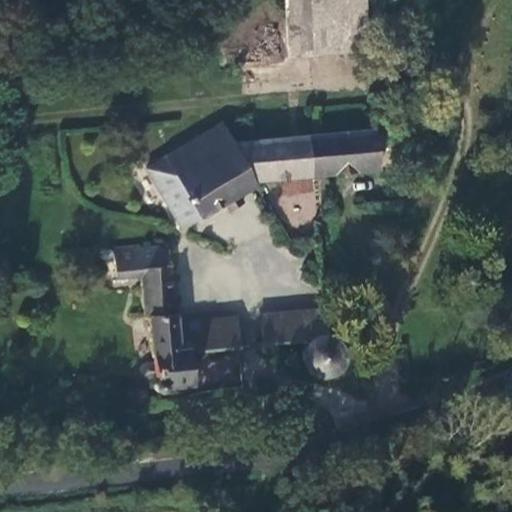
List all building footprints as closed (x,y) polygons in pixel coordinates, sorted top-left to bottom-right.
[(342,0),(266,0),(268,32),(344,27),(342,0)] [(301,110),(244,114),(212,118),(201,101),(144,136),(157,159),(140,169),(147,184),(159,204),(235,162),(235,156),(355,146),(353,107),(301,110)] [(281,183),(282,194),(310,191),(309,180),(281,183)] [(151,293),(143,224),(138,224),(113,229),(112,229),(115,255),(119,295),(124,295),(128,339),(122,343),(121,349),(123,355),(129,358),(132,364),(137,366),(167,363),(165,332),(153,333),(151,293)] [(112,229),(113,229),(113,226),(87,229),(90,258),(115,255),(112,229)] [(238,286),(240,320),(287,318),(292,315),(298,313),(304,312),(301,284),(238,286)] [(165,332),(217,324),(214,287),(151,293),(153,333),(165,332)] [(310,314),(304,312),(298,313),(292,315),(287,318),(283,325),(282,334),(284,342),(289,349),(297,352),(305,353),(309,352),(317,347),(321,339),(322,331),(320,323),(315,317),(310,314)]
